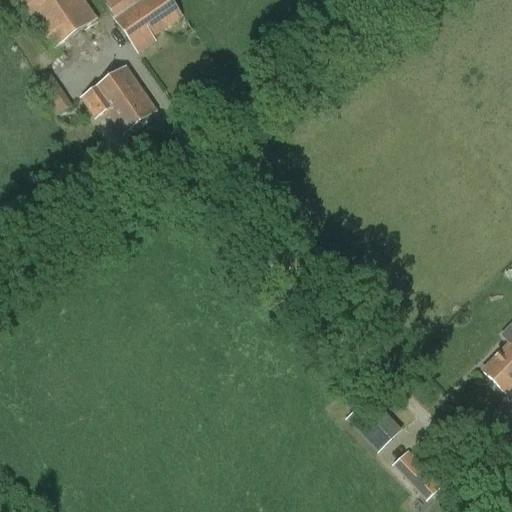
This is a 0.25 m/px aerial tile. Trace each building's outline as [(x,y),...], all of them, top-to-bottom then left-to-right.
[(18,0),(54,51),(97,21),(81,0),(18,0)] [(183,19),(168,0),(103,0),(115,19),(113,20),(138,56),(156,44),(153,40),(183,19)] [(96,121),(108,113),(124,136),(154,115),(124,71),(81,100),(96,121)] [(71,107),(50,74),(33,86),(55,118),(71,107)] [(507,349),(482,374),(504,395),(511,387),(511,344),(509,347),(507,349)] [(382,458),(401,443),(372,407),(353,422),(382,458)] [(395,466),(422,496),(436,483),(409,454),(395,466)]
